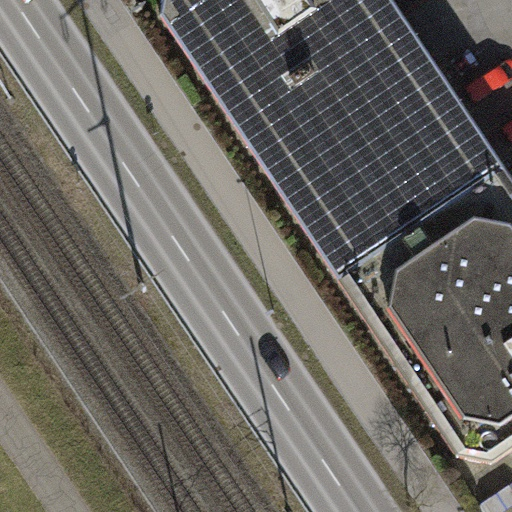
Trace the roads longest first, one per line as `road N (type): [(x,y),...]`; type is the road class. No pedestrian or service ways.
road 1 (secondary): [(360,511),(17,0)]
road 2 (residential): [(72,511),(0,402)]
